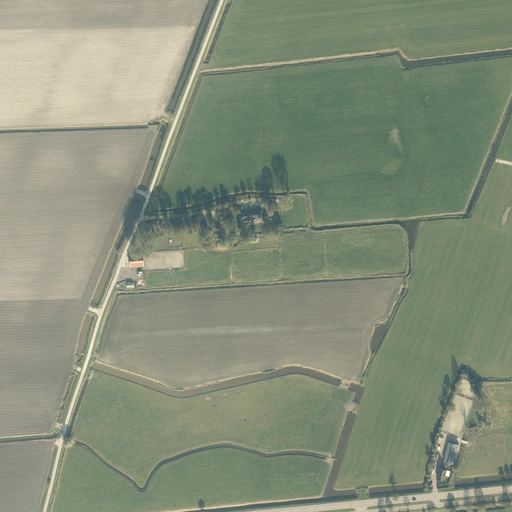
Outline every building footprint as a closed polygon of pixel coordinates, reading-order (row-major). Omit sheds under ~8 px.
[(451,159),(451,152),(436,153),(436,149),(431,150),(430,154),(427,155),(427,153),(421,153),(419,160),(422,161),(436,160),(434,159),(441,159),(444,159),(451,159)] [(242,210),(243,220),(243,223),(253,222),(252,219),(260,218),(259,211),(262,211),(261,207),(259,208),(242,210)] [(215,236),(222,235),(223,235),(221,227),(220,227),(214,228),(215,236)] [(130,266),(137,265),(143,265),(143,262),(143,256),(142,256),(142,253),(129,254),(129,257),(130,266)] [(458,444),(449,441),(443,461),(453,463),(458,444)] [(444,464),(443,464),(442,468),(440,468),(437,478),(444,479),(446,469),(447,465),(446,465),(445,466),(444,466),(444,464)]
